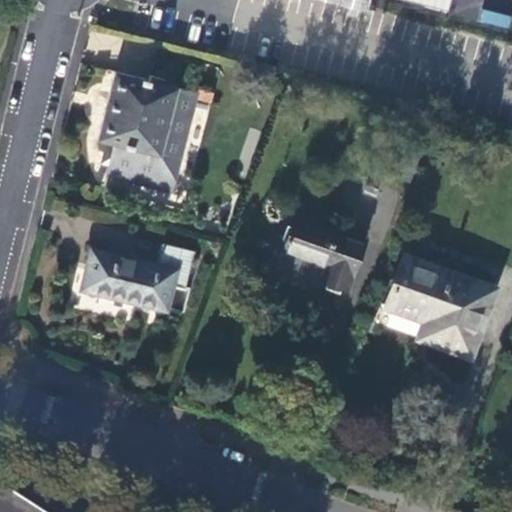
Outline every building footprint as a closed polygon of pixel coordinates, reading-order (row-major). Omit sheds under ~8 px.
[(395,0),(450,10),(451,0),(395,0)] [(483,9),(479,20),(506,29),(510,18),(483,9)] [(149,81),(114,72),(96,141),(113,145),(106,176),(172,193),(197,93),(173,87),(174,82),(151,75),(149,81)] [(324,282),(349,291),(365,243),(346,237),(344,240),(296,224),(286,253),(328,267),(324,282)] [(93,252),(89,270),(87,276),(97,278),(94,293),(186,313),(192,288),(188,287),(196,252),(164,245),(158,267),(93,252)] [(433,342),(472,356),(495,289),(451,272),(448,277),(407,263),(390,306),(428,319),(439,323),(433,342)] [(97,278),(87,276),(84,291),(94,293),(97,278)] [(423,338),(433,342),(439,323),(428,319),(423,338)] [(33,511),(0,490),(0,511),(33,511)]
